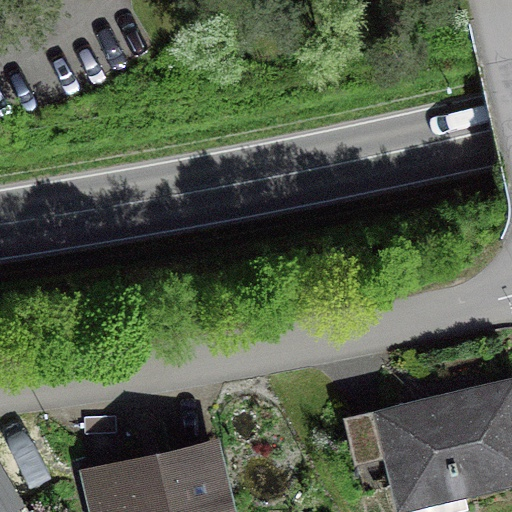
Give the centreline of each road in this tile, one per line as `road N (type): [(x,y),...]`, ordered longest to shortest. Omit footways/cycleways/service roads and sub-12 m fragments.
road 1 (primary): [(0,239),(511,133)]
road 2 (residential): [(511,301),(244,355),(0,390)]
